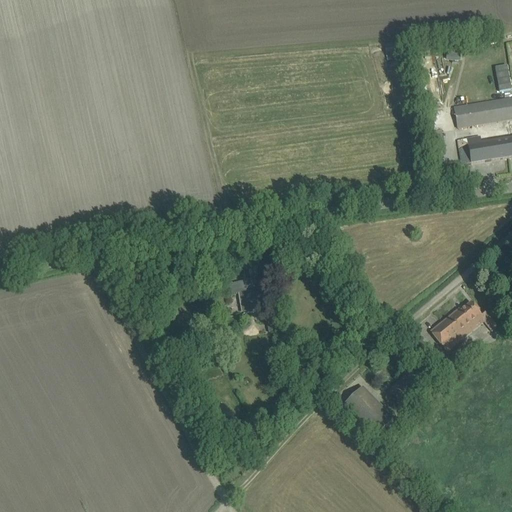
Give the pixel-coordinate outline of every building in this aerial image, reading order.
[(385,49),(387,62),(396,60),(393,48),(385,49)] [(446,60),(460,61),(461,49),(447,49),(446,60)] [(511,99),(454,108),(458,129),(511,120),(511,99)] [(444,144),(442,131),(430,133),(432,146),(444,144)] [(461,166),(511,158),(511,132),(457,142),(461,166)] [(281,265),(278,251),(261,254),(263,268),(267,267),(267,270),(275,269),(275,266),(281,265)] [(264,310),(259,280),(228,285),(228,286),(229,286),(231,296),(240,295),(243,314),(264,310)] [(498,305),(505,313),(511,308),(511,307),(511,294),(498,305)] [(459,310),(441,325),(454,340),(455,342),(458,345),(485,323),(480,318),(482,317),(471,304),(461,312),(459,310)] [(482,317),(480,318),(485,323),(492,333),(497,329),(485,314),(482,317)] [(441,325),(430,333),(444,351),(455,342),(454,340),(441,325)] [(408,352),(414,359),(427,348),(421,341),(408,352)] [(409,370),(393,388),(402,396),(418,378),(409,370)] [(394,420),(363,389),(341,410),(372,441),(394,420)]
